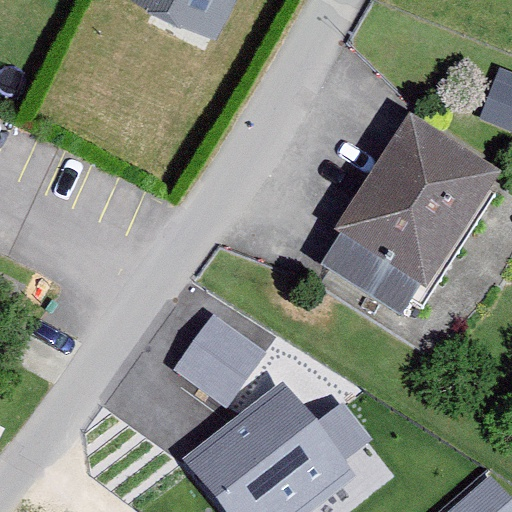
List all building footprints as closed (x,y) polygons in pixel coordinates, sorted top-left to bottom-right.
[(136,0),(218,40),(237,0),(136,0)] [(341,252),(324,282),(405,331),(423,303),(430,308),(502,188),(412,132),(336,248),(341,252)] [(216,311),(175,363),(227,405),(268,353),(216,311)] [(352,511),(394,479),(292,354),(158,463),(198,511),(352,511)] [(448,511),(511,511),(511,495),(492,473),(448,511)]
